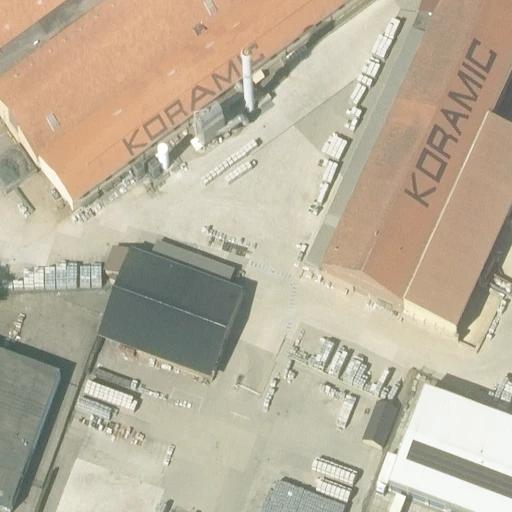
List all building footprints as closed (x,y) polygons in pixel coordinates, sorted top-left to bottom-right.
[(0,0),(0,116),(37,168),(38,167),(72,214),(363,0),(0,0)] [(322,279),(370,302),(404,317),(465,183),(511,79),(511,0),(426,0),(420,15),(438,23),(322,279)] [(102,332),(215,374),(243,299),(230,294),(152,265),(114,251),(104,276),(120,282),(102,332)] [(0,510),(4,511),(12,511),(33,456),(33,455),(61,378),(0,355),(0,510)] [(389,492),(441,511),(511,511),(511,431),(424,398),(389,492)] [(386,450),(396,411),(374,405),(364,444),(386,450)] [(282,477),(294,481),(286,504),(310,511),(347,511),(364,462),(350,457),(343,478),(288,459),(282,477)]
